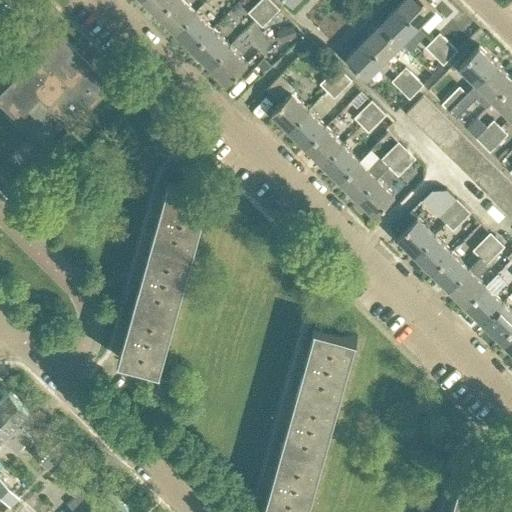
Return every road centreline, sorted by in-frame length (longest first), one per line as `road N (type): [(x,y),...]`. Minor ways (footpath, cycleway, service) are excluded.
road 1 (residential): [(511,402),(108,0)]
road 2 (residential): [(197,511),(13,330)]
